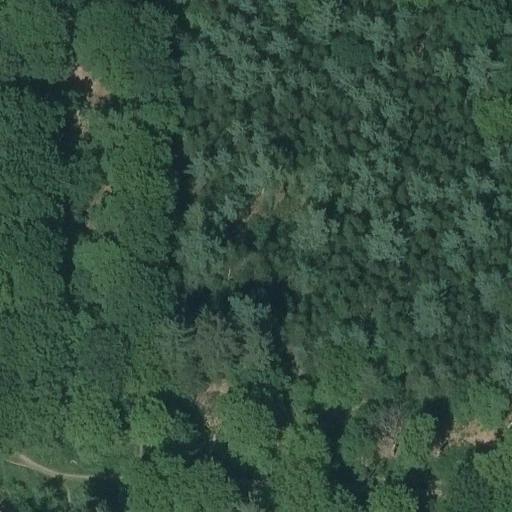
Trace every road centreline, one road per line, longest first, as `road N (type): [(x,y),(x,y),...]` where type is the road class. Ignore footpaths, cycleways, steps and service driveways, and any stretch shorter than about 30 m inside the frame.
road 1 (unknown): [(150,498),(173,0)]
road 2 (track): [(41,0),(30,490)]
road 3 (track): [(364,511),(150,498)]
road 4 (track): [(150,498),(0,488)]
